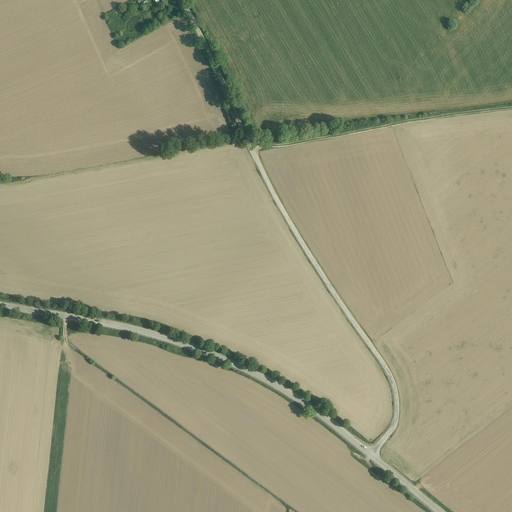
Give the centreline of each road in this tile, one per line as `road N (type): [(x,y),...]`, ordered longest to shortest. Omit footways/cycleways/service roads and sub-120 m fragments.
road 1 (unclassified): [(370,454),(395,422),(393,386),(279,205),(181,0)]
road 2 (unclassified): [(0,306),(188,345),(268,381),(370,454)]
road 3 (track): [(511,106),(249,146)]
